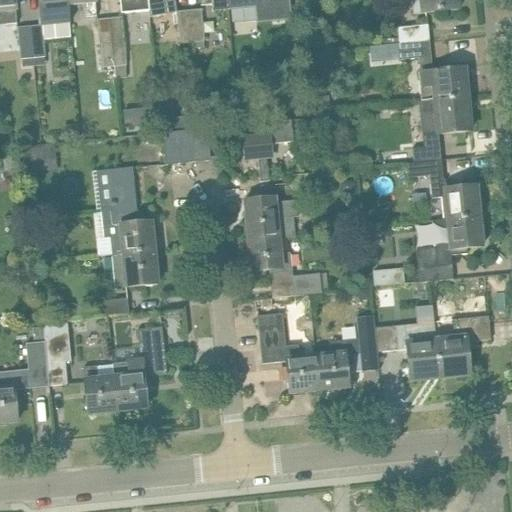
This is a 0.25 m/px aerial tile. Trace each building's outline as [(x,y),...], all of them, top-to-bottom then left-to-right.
[(14,0),(0,0),(0,12),(2,12),(3,26),(17,24),(14,0)] [(38,0),(41,26),(30,27),(33,59),(45,58),(42,26),(69,23),(67,6),(66,0),(38,0)] [(94,0),(66,0),(67,6),(81,4),(83,18),(97,16),(94,0)] [(119,0),(120,14),(148,11),(146,0),(119,0)] [(149,19),(177,14),(175,0),(146,0),(148,11),(149,19)] [(227,0),(199,0),(200,11),(200,12),(217,10),(217,5),(228,4),(227,0)] [(456,0),(420,0),(421,14),(457,11),(456,0)] [(200,11),(188,12),(189,17),(192,43),(204,42),(200,12),(200,11)] [(192,43),(189,17),(177,18),(180,50),(192,49),(192,43)] [(122,19),(109,20),(114,68),(127,66),(122,19)] [(114,68),(109,20),(95,21),(99,69),(114,68)] [(426,25),(397,28),(398,45),(428,42),(426,25)] [(33,59),(30,27),(17,29),(20,60),(33,59)] [(422,102),(466,98),(463,70),(443,72),(443,68),(431,69),(428,42),(398,45),(398,46),(396,46),(398,62),(417,59),(419,71),(422,102)] [(114,70),(115,81),(128,80),(127,68),(114,70)] [(466,98),(422,102),(427,149),(440,147),(438,135),(470,132),(466,98)] [(211,108),(213,124),(231,122),(229,106),(211,108)] [(301,108),(301,119),(315,118),(315,107),(301,108)] [(167,133),(185,132),(182,108),(165,110),(167,133)] [(136,111),(122,112),(123,129),(137,128),(136,111)] [(243,137),(242,137),(245,161),(246,161),(257,159),(262,200),(242,202),(242,203),(246,203),(247,211),(246,211),(249,242),(278,239),(295,237),(293,218),(297,217),(296,205),(292,206),(291,202),(274,204),(271,204),(271,201),(274,200),(276,200),(276,199),(270,199),(266,159),(264,145),(269,145),(292,142),(290,121),(254,125),(255,136),(243,138),(243,137)] [(217,128),(190,131),(193,163),(221,160),(217,128)] [(185,132),(167,133),(162,134),(163,146),(165,166),(193,163),(190,131),(185,132)] [(51,145),(28,148),(31,174),(54,171),(51,145)] [(424,149),(411,150),(411,152),(413,164),(441,161),(440,147),(427,149),(424,149)] [(18,156),(2,159),(4,171),(20,168),(18,156)] [(441,161),(413,164),(413,167),(406,168),(408,182),(429,180),(431,203),(445,201),(447,221),(478,218),(475,187),(467,188),(467,183),(445,185),(445,180),(443,180),(441,161)] [(111,256),(154,252),(151,223),(137,224),(132,168),(96,172),(102,228),(114,227),(115,237),(109,238),(111,256)] [(342,180),(339,192),(351,194),(354,183),(342,180)] [(478,218),(447,221),(435,222),(437,239),(418,240),(423,283),(452,280),(450,256),(467,255),(466,249),(481,248),(478,218)] [(278,239),(249,242),(252,272),(272,270),(272,274),(275,299),(294,297),(292,279),(292,272),(290,255),(280,256),(278,239)] [(154,252),(111,256),(114,289),(157,285),(154,252)] [(319,276),(292,279),(294,297),(321,294),(319,276)] [(368,290),(358,291),(359,301),(369,300),(368,290)] [(126,301),(102,304),(103,317),(127,315),(126,301)] [(319,391),(315,357),(299,359),(298,346),(285,347),(282,315),(256,317),(261,365),(286,362),(289,394),(319,391)] [(447,340),(436,341),(440,375),(456,373),(456,377),(469,376),(466,343),(490,341),(488,317),(468,319),(445,321),(447,340)] [(60,325),(42,327),(44,343),(46,364),(49,387),(66,385),(64,362),(70,362),(66,325),(60,325)] [(42,327),(32,328),(34,344),(44,343),(42,327)] [(395,327),(375,329),(377,353),(406,350),(409,382),(423,380),(423,376),(440,375),(436,341),(420,342),(419,334),(396,337),(395,327)] [(128,378),(113,379),(116,412),(146,409),(143,377),(166,375),(162,328),(136,331),(138,348),(140,363),(126,364),(128,378)] [(331,356),(315,357),(319,391),(348,388),(344,356),(377,353),(375,329),(357,331),(358,340),(329,343),(331,356)] [(0,377),(0,424),(16,423),(14,398),(13,391),(27,389),(48,387),(49,387),(46,364),(44,343),(34,344),(27,345),(28,362),(30,374),(28,374),(0,377)] [(113,366),(111,366),(112,367),(113,379),(128,378),(126,364),(140,363),(138,348),(111,351),(113,366)] [(116,412),(113,379),(97,381),(95,368),(82,369),(87,415),(116,412)]
